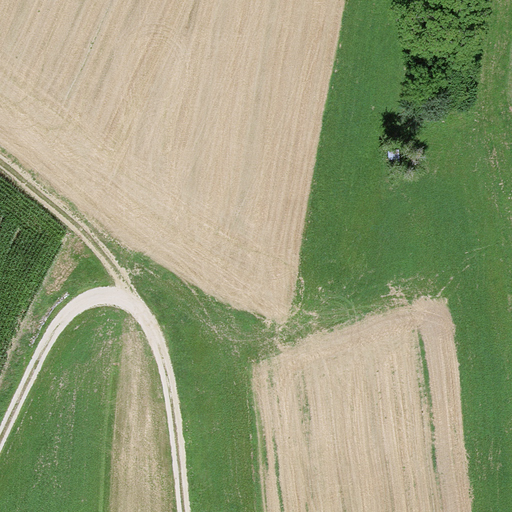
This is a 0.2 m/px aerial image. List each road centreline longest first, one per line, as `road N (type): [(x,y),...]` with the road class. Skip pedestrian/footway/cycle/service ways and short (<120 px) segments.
road 1 (track): [(0,437),(50,331),(75,299),(137,297),(168,385),(182,511)]
road 2 (track): [(0,165),(103,254),(137,297)]
